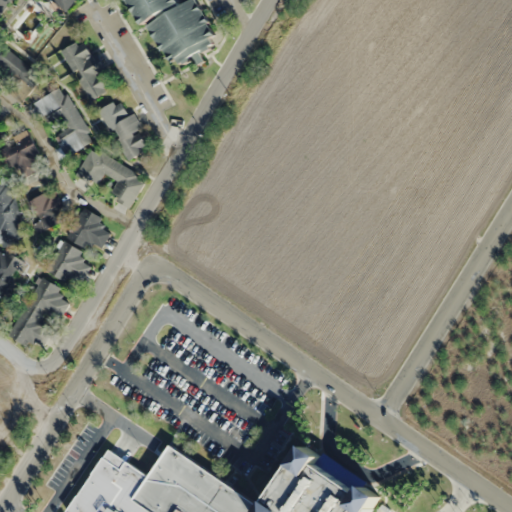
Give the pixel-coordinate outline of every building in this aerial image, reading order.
[(0,0),(0,15),(10,0),(0,0)] [(129,0),(141,27),(152,23),(151,24),(171,68),(192,60),(202,62),(205,50),(218,44),(198,0),(192,0),(179,6),(176,0),(129,0)] [(92,56),(83,40),(63,50),(89,101),(113,88),(95,54),(92,56)] [(0,67),(26,84),(36,69),(0,45),(0,67)] [(34,102),(46,125),(61,116),(68,129),(56,136),(67,157),(94,142),(64,86),(34,102)] [(135,113),(130,116),(120,99),(100,111),(128,159),(148,146),(139,131),(144,128),(135,113)] [(2,149),(13,172),(41,159),(29,135),(2,149)] [(77,176),(98,187),(104,175),(116,181),(109,195),(130,207),(146,177),(92,148),(77,176)] [(0,178),(0,240),(2,240),(3,246),(21,243),(10,177),(0,178)] [(41,220),(34,223),(38,233),(67,219),(53,190),(31,200),(41,220)] [(103,218),(84,207),(68,236),(99,253),(111,232),(99,225),(103,218)] [(82,252),(63,240),(45,269),(69,284),(74,277),(82,282),(92,266),(79,257),(82,252)] [(0,299),(19,261),(0,251),(0,299)] [(42,348),(56,322),(59,324),(69,303),(59,298),(64,289),(40,276),(11,333),(42,348)] [(149,511),(133,501),(175,440),(267,504),(308,444),(329,458),(322,469),(362,497),(369,487),(387,499),(377,511),(149,511)]
